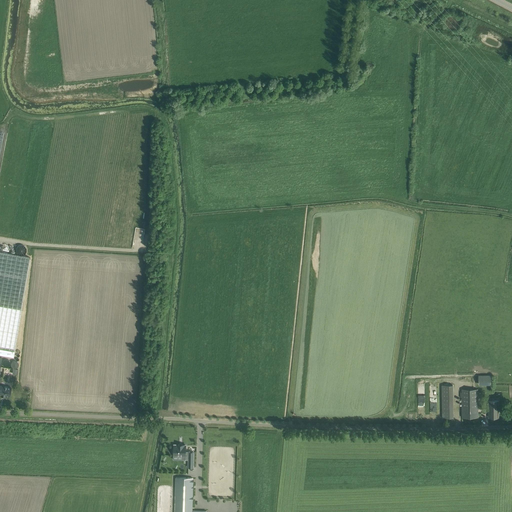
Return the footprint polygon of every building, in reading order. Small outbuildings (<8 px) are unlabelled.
[(0,252),(0,354),(13,356),(30,258),(0,252)] [(490,375),(478,375),(478,383),(490,383),(490,375)] [(9,397),(11,387),(0,385),(0,395),(1,395),(1,396),(5,397),(5,396),(9,397)] [(442,418),(453,418),(453,385),(442,385),(442,418)] [(462,417),(478,417),(478,389),(462,389),(462,417)] [(498,401),(489,401),(489,417),(498,417),(498,401)] [(172,448),(172,453),(173,453),(173,455),(185,455),(185,460),(188,460),(188,454),(189,452),(186,452),(186,446),(186,445),(185,445),(185,446),(182,446),(182,445),(179,445),(174,445),(174,448),(172,448)] [(206,511),(192,510),(193,478),(176,477),(174,511),(206,511)]
